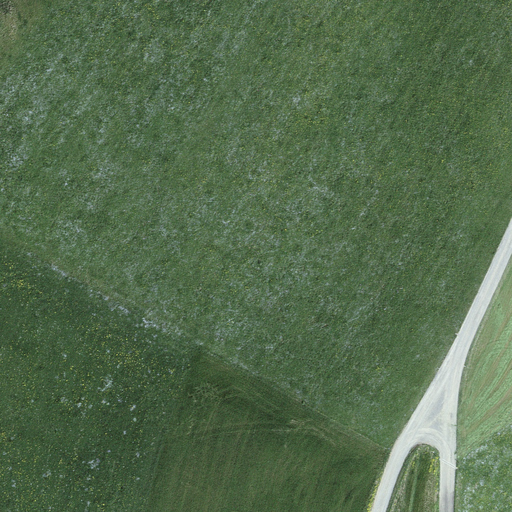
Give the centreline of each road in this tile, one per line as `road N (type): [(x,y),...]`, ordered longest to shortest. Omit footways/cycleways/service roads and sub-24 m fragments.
road 1 (track): [(511,230),(378,511)]
road 2 (track): [(446,511),(443,386)]
